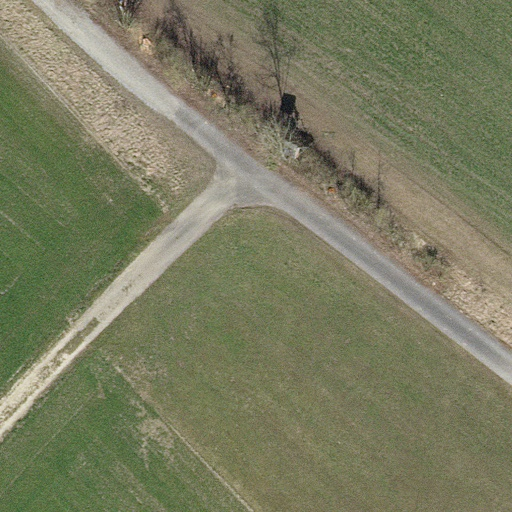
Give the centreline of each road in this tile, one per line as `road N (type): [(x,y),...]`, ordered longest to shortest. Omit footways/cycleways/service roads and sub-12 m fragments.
road 1 (track): [(511,378),(243,172),(59,0)]
road 2 (track): [(243,172),(0,431)]
